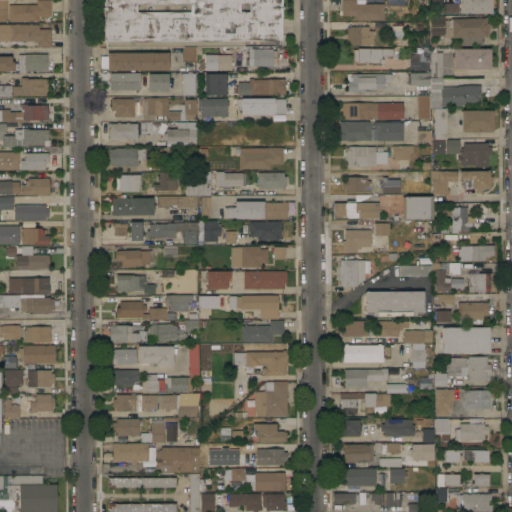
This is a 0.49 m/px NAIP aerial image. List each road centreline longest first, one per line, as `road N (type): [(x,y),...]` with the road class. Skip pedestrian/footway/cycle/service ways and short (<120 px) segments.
road 1 (residential): [(82,0),(85,511)]
road 2 (residential): [(313,0),(315,511)]
